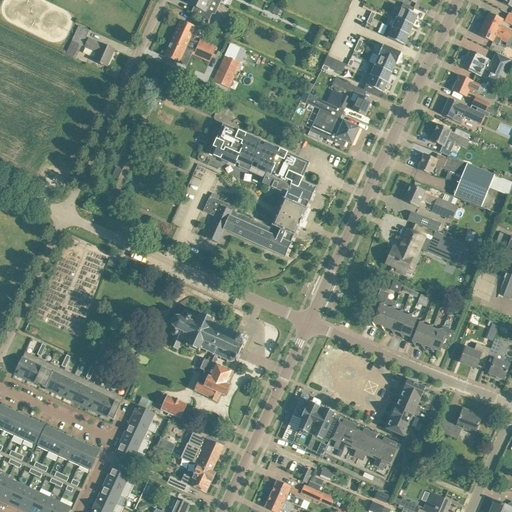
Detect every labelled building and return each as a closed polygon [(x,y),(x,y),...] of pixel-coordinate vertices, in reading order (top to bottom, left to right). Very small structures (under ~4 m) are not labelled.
[(215,15),(220,3),(213,0),(188,0),(187,3),(194,6),(191,13),(209,21),(212,14),(215,15)] [(511,0),(501,0),(503,1),(502,3),(511,8),(511,0)] [(403,3),(396,18),(413,26),(418,15),(412,13),(414,8),(403,3)] [(271,4),(269,8),(279,12),(280,8),(271,4)] [(503,20),(498,18),(489,13),(483,24),(510,37),(511,32),(511,30),(501,25),(503,20)] [(409,35),(413,26),(396,18),(392,28),(409,35)] [(175,32),(171,42),(185,49),(194,53),(199,43),(190,38),(195,27),(190,24),(181,20),(175,32)] [(483,24),(478,35),(487,40),(492,42),(498,45),(501,40),(507,43),(507,44),(511,46),(511,38),(510,37),(483,24)] [(82,46),(89,31),(78,26),(65,55),(75,60),(81,46),(82,46)] [(409,35),(392,28),(387,26),(383,36),(404,46),(409,35)] [(114,50),(105,46),(101,44),(89,39),(85,47),(97,53),(93,61),(101,64),(100,65),(102,65),(107,67),(114,50)] [(210,62),(216,47),(200,40),(199,43),(194,53),(193,55),(210,62)] [(179,63),(185,49),(171,42),(164,57),(173,61),(179,63)] [(383,45),(378,55),(397,64),(402,53),(383,45)] [(463,61),(461,65),(462,68),(463,68),(472,72),(481,76),(484,69),(487,70),(487,71),(498,77),(502,79),(511,61),(507,59),(498,55),(495,53),(491,62),(485,59),(481,57),(471,52),(467,61),(466,60),(463,61)] [(397,64),(378,55),(378,56),(379,56),(375,65),(392,73),(396,64),(397,64)] [(228,88),(240,62),(226,56),(214,82),(228,88)] [(392,73),(375,65),(370,64),(366,73),(370,75),(387,83),(392,73)] [(382,93),(387,83),(370,75),(364,90),(379,97),(381,92),(382,93)] [(452,86),(452,87),(452,90),(453,90),(453,91),(462,95),(465,97),(468,91),(476,94),(478,91),(481,85),(472,82),(472,81),(469,80),(460,76),(456,83),(455,83),(453,84),(452,86)] [(335,78),(331,87),(344,92),(345,90),(359,96),(362,89),(335,78)] [(492,80),(489,87),(496,91),(499,84),(492,80)] [(335,107),(323,101),(309,95),(305,103),(320,109),(310,132),(319,136),(335,143),(344,147),(346,142),(352,144),(359,128),(340,119),(344,111),(335,107)] [(371,101),(362,97),(359,96),(355,102),(349,100),(350,98),(344,95),(338,106),(345,109),(345,107),(365,116),(371,101)] [(476,97),(472,106),(490,113),(494,115),(496,112),(488,108),(490,103),(476,97)] [(443,108),(440,113),(442,114),(442,115),(451,119),(452,120),(457,122),(460,123),(463,116),(481,124),(484,116),(488,118),(490,113),(472,106),(470,108),(466,106),(458,103),(449,99),(445,109),(443,108)] [(259,144),(260,141),(223,124),(210,155),(235,166),(236,163),(239,165),(238,167),(249,172),(253,163),(258,165),(254,174),(264,179),(262,184),(281,192),(282,190),(287,192),(271,228),(234,212),(236,208),(210,197),(203,211),(216,217),(206,238),(217,243),(223,230),(285,257),(316,188),(301,181),(304,175),(309,163),(265,143),(264,146),(259,144)] [(450,131),(446,129),(437,125),(430,140),(439,145),(443,146),(447,139),(457,144),(461,136),(450,132),(450,131)] [(472,135),(470,141),(476,144),(479,138),(472,135)] [(113,175),(119,178),(130,152),(123,149),(116,167),(117,167),(113,175)] [(495,175),(457,160),(448,156),(447,159),(438,155),(436,159),(424,154),(417,169),(427,174),(431,175),(435,165),(462,176),(454,196),(481,208),(495,175)] [(511,174),(505,172),(502,178),(511,182),(511,174)] [(430,203),(433,196),(424,192),(419,190),(410,186),(403,201),(417,207),(421,198),(430,203)] [(433,206),(433,207),(444,212),(442,216),(452,220),(454,217),(458,208),(458,207),(454,205),(439,198),(437,197),(435,202),(433,206)] [(412,222),(437,232),(440,224),(415,214),(412,222)] [(435,232),(417,225),(414,224),(411,231),(404,228),(401,237),(404,238),(398,250),(393,247),(386,264),(391,266),(389,271),(395,274),(396,272),(405,276),(412,260),(415,262),(421,249),(426,252),(456,265),(464,268),(473,247),(466,244),(435,232)] [(511,237),(502,260),(505,261),(503,267),(507,270),(508,268),(511,269),(511,270),(503,296),(511,299),(511,237)] [(377,324),(381,326),(388,309),(394,307),(396,302),(395,302),(395,303),(387,299),(389,294),(380,290),(371,315),(375,316),(372,323),(375,327),(376,327),(377,324)] [(391,329),(397,312),(399,309),(394,307),(388,309),(381,326),(385,331),(386,328),(391,329)] [(400,333),(407,316),(402,314),(403,311),(399,309),(397,312),(391,329),(394,335),(394,334),(396,331),(400,333)] [(247,337),(236,332),(218,324),(218,325),(212,323),(213,321),(214,320),(200,313),(200,315),(199,317),(184,310),(181,316),(177,316),(176,315),(175,315),(176,317),(173,320),(171,319),(171,320),(172,321),(172,325),(171,326),(171,327),(172,326),(175,329),(174,329),(173,329),(173,330),(172,331),(172,332),(172,333),(172,334),(172,335),(173,335),(173,336),(174,336),(174,337),(170,346),(177,350),(180,343),(189,347),(189,348),(195,351),(196,350),(198,351),(199,352),(200,351),(199,350),(200,348),(206,351),(215,355),(212,362),(215,364),(218,357),(220,358),(219,359),(227,362),(228,361),(229,362),(230,362),(231,362),(232,362),(233,362),(233,361),(234,361),(234,360),(236,361),(238,360),(238,358),(238,357),(239,354),(241,355),(243,349),(242,348),(243,346),(244,346),(247,339),(246,338),(247,337)] [(410,337),(414,328),(417,320),(411,318),(412,314),(407,316),(400,333),(403,338),(404,338),(405,335),(410,337)] [(421,344),(428,327),(423,325),(424,322),(419,323),(415,332),(412,341),(415,346),(415,345),(416,342),(421,344)] [(437,331),(432,329),(433,325),(428,327),(421,344),(424,349),(425,349),(426,346),(430,348),(437,331)] [(447,335),(449,329),(443,327),(443,329),(437,330),(437,331),(430,348),(433,353),(434,353),(435,349),(440,352),(444,342),(447,335)] [(509,345),(494,339),(491,349),(490,351),(497,354),(495,360),(494,360),(489,373),(496,376),(496,377),(497,379),(498,380),(500,380),(502,380),(502,378),(504,379),(507,370),(509,365),(508,365),(511,359),(510,357),(506,356),(505,357),(504,357),(509,345)] [(490,351),(491,349),(477,344),(474,351),(466,348),(464,353),(460,362),(475,368),(478,362),(485,364),(490,351)] [(28,379),(38,358),(25,352),(15,373),(28,379)] [(40,385),(50,364),(38,358),(28,379),(40,385)] [(215,364),(212,362),(204,359),(200,369),(205,371),(203,375),(202,377),(207,380),(204,386),(198,383),(194,391),(208,397),(208,398),(217,403),(221,394),(224,396),(226,395),(229,387),(228,385),(233,372),(215,364)] [(52,391),(62,369),(50,364),(40,385),(52,391)] [(65,396),(74,375),(62,369),(52,391),(65,396)] [(77,402),(87,381),(74,375),(65,396),(77,402)] [(407,380),(405,384),(403,390),(403,391),(400,397),(402,398),(429,410),(434,413),(442,395),(407,380)] [(89,408),(99,386),(87,381),(77,402),(89,408)] [(101,413),(111,392),(99,386),(89,408),(101,413)] [(114,419),(124,398),(111,392),(101,413),(114,419)] [(164,394),(159,404),(162,405),(160,410),(180,419),(187,404),(164,394)] [(402,398),(400,397),(395,408),(416,417),(419,410),(427,414),(429,410),(402,398)] [(142,398),(138,406),(148,411),(152,403),(142,398)] [(340,419),(334,416),(335,413),(324,408),(324,409),(310,402),(307,409),(305,408),(301,419),(302,420),(292,443),(309,451),(308,453),(321,460),(324,454),(340,419)] [(138,406),(130,422),(155,433),(158,426),(151,423),(156,414),(148,411),(138,406)] [(0,429),(3,430),(12,412),(1,407),(0,408),(0,429)] [(411,427),(416,417),(395,408),(391,418),(411,427)] [(447,422),(443,433),(458,439),(462,428),(475,433),(482,416),(463,409),(457,426),(447,422)] [(13,435),(22,417),(12,412),(3,430),(13,435)] [(24,440),(32,421),(22,417),(13,435),(24,440)] [(406,438),(411,427),(391,418),(386,429),(406,438)] [(400,446),(344,420),(340,419),(324,454),(387,482),(393,470),(390,469),(400,446)] [(34,446),(43,426),(32,421),(24,440),(34,445),(34,446)] [(155,433),(130,422),(123,438),(147,449),(151,442),(144,439),(148,430),(155,433)] [(48,451),(57,433),(46,428),(37,447),(38,447),(48,451)] [(58,456),(67,437),(57,433),(48,451),(58,456)] [(206,440),(206,439),(193,433),(188,444),(187,443),(180,458),(198,466),(212,472),(224,447),(210,441),(209,441),(206,440)] [(69,461),(78,442),(67,437),(58,456),(69,461)] [(144,455),(147,449),(123,438),(116,454),(133,462),(138,452),(144,455)] [(175,445),(173,443),(161,438),(156,447),(171,454),(175,445)] [(79,466),(88,447),(78,442),(69,461),(79,466)] [(431,461),(436,446),(429,442),(422,457),(431,461)] [(90,472),(99,452),(88,447),(79,466),(90,471),(89,471),(90,472)] [(286,468),(298,473),(301,466),(289,461),(286,468)] [(132,473),(114,465),(106,481),(131,492),(134,486),(127,483),(132,473)] [(216,473),(212,472),(198,466),(194,475),(192,479),(184,475),(181,482),(206,494),(211,483),(212,483),(216,473)] [(319,477),(330,480),(332,470),(321,467),(319,477)] [(305,468),(299,480),(306,483),(312,471),(305,468)] [(0,476),(0,495),(7,480),(9,475),(5,473),(3,478),(1,477),(0,476)] [(307,486),(318,491),(323,480),(312,476),(307,486)] [(511,488),(511,481),(504,478),(501,484),(511,488)] [(0,498),(9,503),(18,485),(7,480),(0,495),(0,498)] [(127,499),(131,492),(106,481),(99,497),(117,505),(121,496),(127,499)] [(304,500),(295,496),(297,490),(277,481),(271,495),(293,504),(301,508),(304,500)] [(20,508),(28,489),(18,485),(9,503),(20,508)] [(318,491),(307,486),(305,485),(301,494),(319,502),(323,494),(318,491)] [(29,511),(30,511),(38,494),(28,489),(20,508),(29,511)] [(386,503),(389,496),(377,491),(374,498),(386,503)] [(42,511),(49,499),(38,494),(30,511),(42,511)] [(427,511),(446,511),(450,503),(431,494),(423,510),(427,511)] [(168,497),(161,511),(186,511),(190,504),(177,498),(170,495),(169,497),(168,497)] [(289,511),(293,504),(271,495),(265,508),(274,511),(289,511)] [(327,495),(323,503),(331,507),(335,498),(327,495)] [(121,511),(124,508),(117,505),(99,497),(91,511),(113,511),(114,511),(121,511)] [(55,511),(59,504),(49,499),(42,511),(55,511)] [(414,511),(417,511),(420,507),(402,499),(401,501),(396,499),(395,503),(399,505),(414,511)] [(508,507),(495,501),(490,511),(511,511),(511,501),(508,507)] [(372,511),(381,511),(384,507),(373,502),(369,510),(372,511)]
